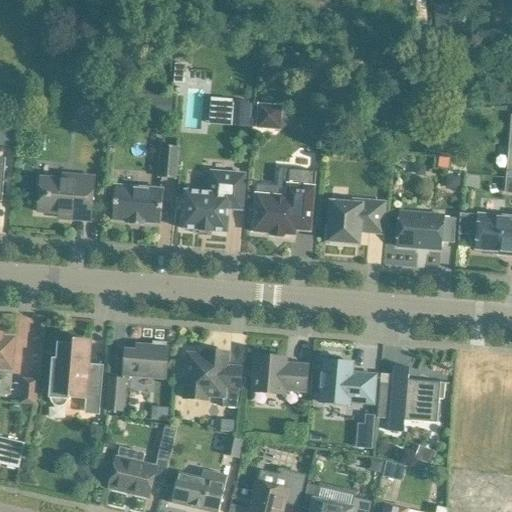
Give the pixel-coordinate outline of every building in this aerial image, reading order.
[(185,83),(186,64),(175,63),(174,83),(185,83)] [(74,89),(71,123),(106,126),(108,92),(74,89)] [(127,112),(171,116),(173,99),(128,96),(127,112)] [(230,104),(229,127),(250,128),(252,105),(230,104)] [(281,121),(282,107),(259,105),(257,128),(271,129),(281,121)] [(0,139),(8,139),(8,122),(0,122),(0,139)] [(175,180),(178,148),(162,146),(159,178),(175,180)] [(312,213),(316,172),(289,170),(287,189),(290,189),(290,197),(256,194),(253,233),(272,235),(272,237),(273,237),(273,235),(283,236),(283,238),(284,238),(284,236),(296,237),(296,231),(311,233),(312,213)] [(242,211),(243,191),(245,175),(211,172),(209,194),(185,192),(184,210),(182,229),(199,231),(199,232),(212,233),(212,232),(227,233),(229,210),(242,211)] [(41,179),(40,193),(38,213),(72,215),(71,220),(91,222),(92,202),(94,178),(71,176),(71,181),(41,179)] [(115,186),(114,201),(113,221),(130,222),(130,225),(143,226),(143,223),(160,225),(163,190),(115,186)] [(347,204),(331,203),(329,227),(326,227),(325,238),(328,239),(328,242),(359,244),(360,232),(382,234),(383,214),(384,204),(348,201),(347,204)] [(454,244),(456,224),(456,219),(444,218),(444,217),(400,213),(397,247),(417,249),(417,250),(428,250),(441,251),(442,243),(454,244)] [(511,218),(461,214),(460,236),(478,237),(477,250),(509,253),(509,256),(511,256),(511,218)] [(0,394),(11,395),(15,339),(2,338),(3,335),(0,334),(0,394)] [(52,359),(51,379),(49,399),(51,399),(51,402),(55,406),(58,407),(63,406),(66,405),(67,403),(68,400),(70,401),(70,399),(86,400),(85,405),(99,406),(98,416),(100,416),(103,374),(89,373),(92,342),(74,341),(73,345),(57,343),(56,359),(52,359)] [(140,351),(137,351),(126,350),(124,376),(166,379),(168,348),(141,346),(140,351)] [(216,357),(204,356),(188,354),(184,399),(207,401),(208,397),(223,398),(223,408),(238,409),(242,369),(227,367),(228,353),(216,352),(216,357)] [(256,356),(254,376),(253,393),(283,395),(284,391),(306,392),(308,366),(286,365),(286,358),(256,356)] [(352,378),(352,374),(353,364),(341,363),(341,360),(339,358),(330,357),(328,359),(327,362),(323,361),(320,403),(350,406),(350,403),(374,405),(375,396),(376,376),(359,374),(359,378),(352,378)] [(445,385),(449,385),(449,384),(409,380),(409,368),(393,367),(391,393),(380,392),(382,378),(380,378),(377,419),(389,420),(388,432),(404,433),(405,421),(437,424),(439,400),(444,400),(445,385)] [(36,405),(38,381),(23,380),(21,404),(36,405)] [(124,413),(126,381),(110,380),(108,412),(124,413)] [(169,423),(170,406),(157,406),(156,422),(169,423)] [(236,424),(253,424),(252,412),(236,413),(236,424)] [(226,438),(223,456),(240,459),(243,442),(226,438)] [(7,440),(1,464),(19,468),(24,444),(7,440)] [(373,442),(359,441),(358,455),(372,456),(373,442)] [(163,485),(169,462),(157,460),(155,468),(117,459),(109,489),(149,498),(152,483),(163,485)] [(370,459),(367,471),(381,475),(384,462),(370,459)] [(84,460),(73,468),(84,482),(95,474),(84,460)] [(98,466),(96,472),(107,475),(109,468),(98,466)] [(260,471),(250,511),(282,511),(284,504),(298,507),(306,476),(278,469),(277,475),(260,471)] [(219,511),(227,477),(213,474),(211,482),(179,474),(172,504),(207,511),(219,511)] [(308,484),(302,509),(312,511),(311,511),(369,511),(371,503),(354,499),(356,491),(320,483),(320,487),(308,484)]
